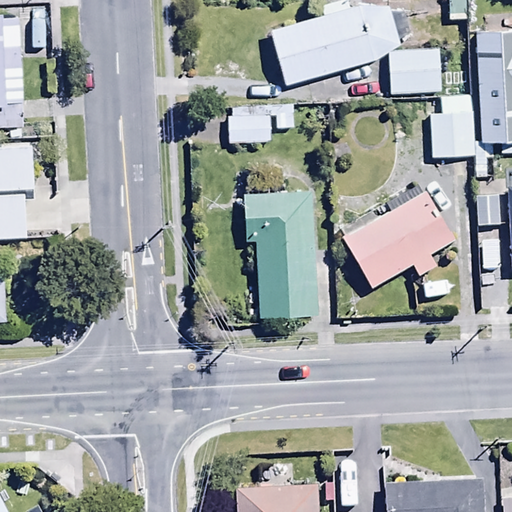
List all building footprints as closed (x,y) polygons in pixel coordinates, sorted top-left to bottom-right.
[(466,0),(449,0),(449,24),(467,24),(466,0)] [(394,11),(370,9),(355,13),(352,3),(328,10),(331,20),(275,36),(290,90),(386,63),(407,50),(394,11)] [(0,24),(0,136),(25,136),(22,24),(0,24)] [(443,58),(395,60),(397,102),(445,100),(443,58)] [(480,102),(448,104),(449,120),(436,121),(439,167),(485,164),(480,102)] [(233,121),(235,155),(281,152),(278,118),(233,121)] [(33,195),(32,149),(0,149),(0,244),(28,244),(26,195),(33,195)] [(347,243),(379,298),(466,248),(434,193),(347,243)] [(318,205),(246,209),(248,248),(260,248),(264,321),(324,318),(318,205)] [(491,223),(478,223),(478,247),(482,247),(482,276),(500,276),(499,246),(492,247),(491,223)] [(484,511),(484,488),(387,491),(388,511),(484,511)] [(319,511),(318,492),(236,496),(237,511),(319,511)]
